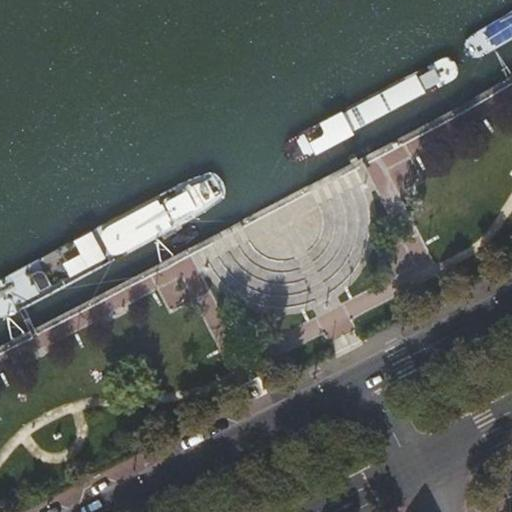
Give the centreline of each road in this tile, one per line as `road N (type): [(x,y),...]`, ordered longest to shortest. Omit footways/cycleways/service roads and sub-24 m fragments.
road 1 (primary): [(335,391),(101,511)]
road 2 (primary): [(511,301),(335,391)]
